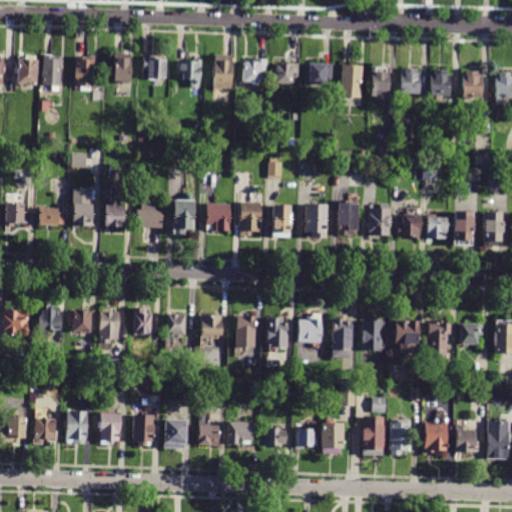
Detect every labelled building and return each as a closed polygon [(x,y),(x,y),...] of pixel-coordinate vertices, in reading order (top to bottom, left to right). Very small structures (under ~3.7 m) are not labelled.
[(51,56),(61,56),(60,92),(51,91),(52,85),(41,85),(42,55),(51,56)] [(128,55),(127,83),(111,83),(112,55),(128,55)] [(230,56),(229,89),(211,89),(212,55),(230,56)] [(15,61),(25,61),(25,56),(35,56),(34,85),(15,84),(15,61)] [(139,79),(140,59),(145,59),(145,56),(159,57),(158,60),(163,60),(163,79),(139,79)] [(93,58),(92,87),(73,86),(73,80),(72,80),(72,69),(74,69),(74,57),(93,58)] [(239,83),(239,62),(249,62),(250,59),(264,59),(264,73),(257,73),(257,83),(239,83)] [(184,61),(192,61),(192,60),(199,60),(198,88),(190,88),(190,80),(181,80),(181,74),(176,73),(177,61),(184,61)] [(329,65),(330,65),(330,80),(323,80),(322,85),(305,85),(305,64),(329,65)] [(296,65),(296,77),(289,77),(289,84),(271,84),(271,73),(272,73),(272,65),(296,65)] [(361,66),(360,98),(338,97),(339,66),(361,66)] [(369,96),(370,66),(388,67),(388,96),(369,96)] [(417,95),(398,95),(398,74),(402,74),(402,70),(414,70),(414,75),(417,75),(417,95)] [(448,96),(429,95),(430,74),(433,74),(434,70),(445,71),(445,75),(449,75),(448,96)] [(480,99),(460,99),(461,77),(465,77),(465,72),(477,72),(477,77),(480,78),(480,99)] [(501,105),(492,105),(493,77),(497,77),(497,73),(508,73),(508,78),(511,78),(511,100),(501,99),(501,105)] [(392,149),(394,149),(393,164),(385,164),(385,149),(392,149)] [(427,149),(440,150),(439,165),(426,164),(427,149)] [(490,151),(489,166),(473,166),(474,150),(490,151)] [(85,167),(85,168),(71,167),(72,153),(86,154),(85,167)] [(267,176),(268,162),(270,162),(270,158),(277,158),(277,162),(281,163),(280,178),(267,178),(267,176)] [(314,177),(301,177),(301,161),(314,162),(314,177)] [(440,169),(440,181),(422,180),(422,167),(440,168),(440,169)] [(480,182),(461,181),(461,168),(480,168),(480,182)] [(494,171),(494,169),(508,169),(508,184),(493,184),(494,171)] [(93,226),(87,226),(87,227),(68,227),(68,206),(70,206),(70,190),(88,190),(88,216),(93,216),(93,226)] [(192,201),(192,231),(182,231),(182,235),(171,235),(172,201),(192,201)] [(347,201),(347,206),(356,206),(355,229),(355,236),(336,235),(336,227),(334,227),(335,205),(337,206),(337,201),(347,201)] [(111,207),(121,207),(121,228),(101,228),(101,203),(111,203),(111,207)] [(258,203),(258,232),(249,232),(249,237),(238,237),(238,203),(258,203)] [(227,205),(227,231),(204,231),(205,204),(227,205)] [(387,237),(365,236),(366,209),(378,209),(378,204),(388,205),(387,237)] [(27,224),(19,224),(19,226),(9,225),(9,227),(2,227),(2,225),(1,225),(1,205),(20,205),(20,212),(28,213),(27,224)] [(324,205),(323,239),(308,238),(309,233),(302,233),(302,205),(324,205)] [(287,207),(286,239),(269,238),(270,206),(287,207)] [(62,225),(55,225),(55,226),(35,226),(35,210),(54,210),(54,216),(63,216),(62,225)] [(150,229),(135,228),(136,211),(162,211),(161,229),(150,229)] [(450,247),(450,213),(469,213),(469,248),(450,247)] [(500,217),(499,247),(480,247),(481,214),(500,214),(500,217)] [(418,217),(418,240),(411,240),(411,238),(395,238),(395,225),(400,225),(400,217),(418,217)] [(446,240),(424,240),(424,218),(444,218),(444,229),(446,229),(446,240)] [(148,332),(130,331),(131,311),(132,311),(132,306),(141,306),(140,313),(148,313),(148,332)] [(12,309),(12,307),(20,307),(20,310),(29,311),(28,334),(1,333),(1,308),(12,309)] [(48,329),(48,342),(39,342),(39,330),(37,330),(38,309),(50,309),(50,308),(58,308),(58,329),(48,329)] [(88,331),(68,331),(68,322),(64,322),(64,311),(88,311),(88,331)] [(117,312),(116,338),(113,338),(113,342),(97,342),(98,312),(117,312)] [(182,334),(163,333),(163,312),(182,313),(182,334)] [(295,342),(295,318),(310,319),(310,312),(319,312),(319,342),(295,342)] [(220,314),(219,334),(198,333),(199,313),(220,314)] [(252,346),(234,345),(235,314),(253,315),(252,346)] [(267,347),(268,318),(277,318),(277,316),(287,317),(286,347),(267,347)] [(350,319),(349,357),(331,357),(331,318),(350,319)] [(425,354),(425,346),(424,346),(424,339),(426,339),(426,321),(435,322),(435,318),(443,319),(443,322),(450,323),(449,333),(445,333),(445,355),(425,354)] [(415,343),(411,342),(411,351),(398,351),(398,355),(390,355),(390,346),(396,346),(396,341),(392,341),(392,319),(415,319),(415,343)] [(359,351),(360,320),(383,321),(382,330),(379,330),(379,351),(359,351)] [(475,344),(458,344),(459,322),(480,323),(480,335),(475,335),(475,344)] [(511,322),(511,353),(492,353),(492,345),(491,345),(491,334),(492,334),(492,322),(511,322)] [(61,356),(62,356),(61,369),(52,369),(53,356),(61,356)] [(94,371),(83,371),(83,357),(94,357),(94,371)] [(127,359),(127,373),(109,372),(109,359),(127,359)] [(487,386),(473,385),(473,372),(488,373),(487,386)] [(250,395),(249,395),(249,381),(258,382),(258,395),(250,395)] [(285,393),(284,393),(284,382),(293,382),(292,394),(285,393)] [(354,384),(353,405),(339,405),(339,384),(354,384)] [(411,401),(411,388),(420,388),(420,401),(411,401)] [(471,402),(471,389),(486,389),(486,403),(471,402)] [(511,404),(489,404),(490,389),(511,389),(511,404)] [(371,413),(371,397),(385,398),(385,413),(371,413)] [(85,412),(84,444),(65,443),(65,439),(63,439),(64,412),(85,412)] [(118,413),(117,439),(109,439),(109,444),(97,444),(97,429),(96,429),(97,413),(118,413)] [(152,415),(151,441),(149,441),(149,445),(135,445),(135,441),(131,441),(131,415),(152,415)] [(359,427),(361,427),(361,416),(381,416),(380,453),(360,453),(360,439),(359,439),(359,427)] [(22,417),(21,437),(17,437),(17,442),(1,441),(1,439),(0,439),(0,426),(2,426),(2,417),(22,417)] [(52,419),(52,429),(55,430),(55,441),(40,441),(39,444),(31,443),(32,419),(52,419)] [(507,459),(485,458),(486,420),(508,421),(507,459)] [(184,421),(183,448),(160,447),(161,421),(184,421)] [(338,453),(320,453),(320,447),(318,447),(317,421),(340,421),(340,447),(338,447),(338,453)] [(399,455),(390,455),(390,450),(388,450),(389,422),(397,422),(397,421),(409,421),(408,451),(399,451),(399,455)] [(252,422),(251,444),(226,443),(227,422),(252,422)] [(194,443),(194,424),(215,424),(215,443),(194,443)] [(446,424),(446,450),(440,450),(440,456),(424,456),(424,452),(422,452),(422,424),(446,424)] [(461,452),(454,452),(455,424),(461,424),(461,429),(474,430),(473,440),(477,441),(477,451),(461,451),(461,452)] [(280,446),(260,445),(261,434),(264,434),(264,426),(275,427),(275,430),(283,430),(283,443),(280,442),(280,446)] [(315,447),(293,446),(293,428),(310,428),(310,437),(315,437),(315,447)]
